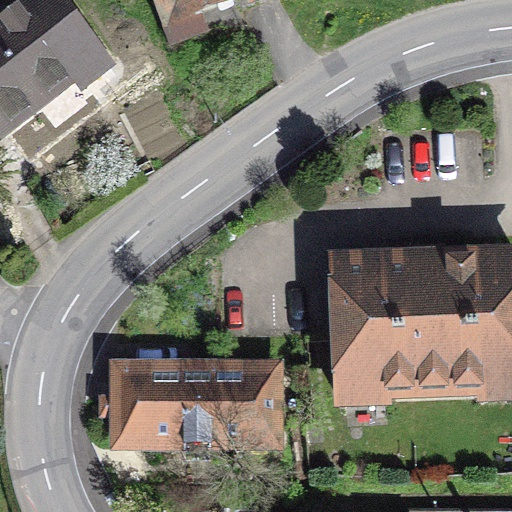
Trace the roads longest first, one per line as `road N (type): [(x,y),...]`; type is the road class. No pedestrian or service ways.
road 1 (tertiary): [(44,357),(70,297),(147,220),(389,58),(511,26)]
road 2 (tertiary): [(59,511),(41,449),(44,357)]
